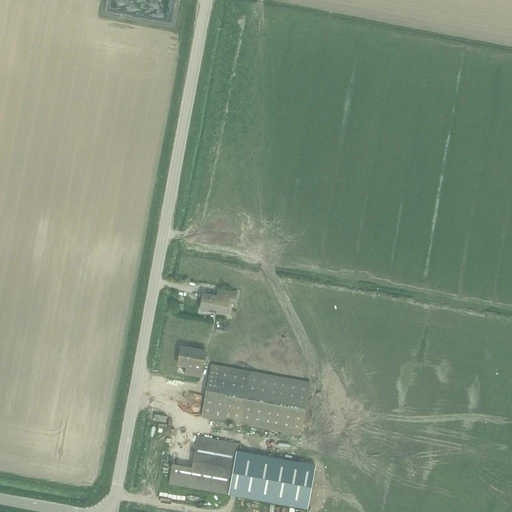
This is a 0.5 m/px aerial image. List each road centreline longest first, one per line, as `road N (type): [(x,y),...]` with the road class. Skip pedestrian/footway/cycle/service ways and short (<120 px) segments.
road 1 (tertiary): [(111,511),(207,0)]
road 2 (track): [(163,232),(457,298)]
road 3 (track): [(295,0),(511,42)]
road 4 (track): [(270,254),(267,276),(321,378),(313,427)]
